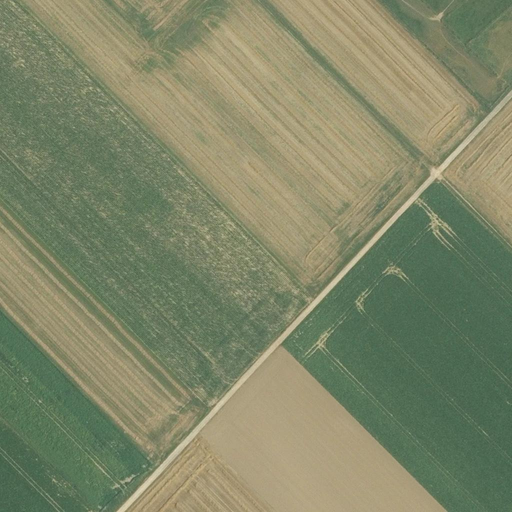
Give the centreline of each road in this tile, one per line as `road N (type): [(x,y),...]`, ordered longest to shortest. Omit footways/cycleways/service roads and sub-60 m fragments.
road 1 (track): [(132,511),(511,107)]
road 2 (track): [(262,0),(442,179)]
